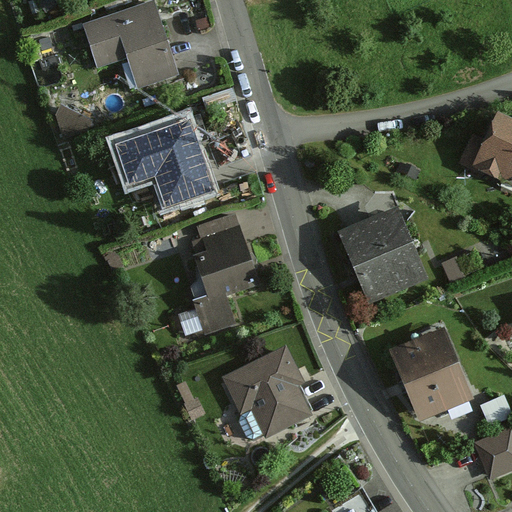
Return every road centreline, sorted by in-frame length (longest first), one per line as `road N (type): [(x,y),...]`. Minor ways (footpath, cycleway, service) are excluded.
road 1 (unclassified): [(428,511),(369,416),(333,336),(269,142)]
road 2 (residential): [(269,142),(422,116),(511,85)]
road 3 (unclassified): [(269,142),(228,0)]
road 4 (track): [(258,511),(369,416)]
